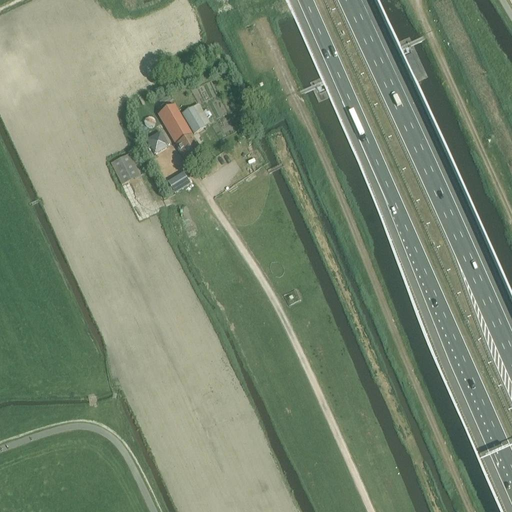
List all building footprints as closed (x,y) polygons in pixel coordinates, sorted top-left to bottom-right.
[(376,0),(403,57),(453,166),(507,288),(511,299),(511,294),(509,287),(455,165),(402,51),(378,0),(284,0),(290,13),(322,86),(372,199),(385,234),(401,277),(415,318),(429,353),(451,403),(467,438),(485,481),(498,511),(500,511),(487,480),(469,437),(453,402),(431,352),(417,317),(403,276),(387,233),(374,198),(326,91),(286,0),(376,0)] [(410,41),(402,46),(419,85),(429,81),(410,41)] [(177,151),(180,155),(181,154),(187,165),(203,156),(192,137),(174,107),(158,116),(176,147),(178,150),(177,151)] [(182,116),(194,136),(205,128),(193,109),(182,116)] [(155,156),(170,149),(162,133),(148,140),(155,156)] [(130,156),(112,166),(122,186),(140,177),(130,156)] [(184,173),(169,183),(176,195),(192,185),(184,173)]
